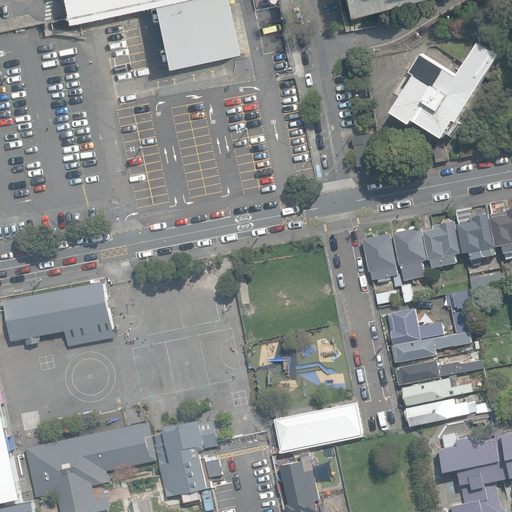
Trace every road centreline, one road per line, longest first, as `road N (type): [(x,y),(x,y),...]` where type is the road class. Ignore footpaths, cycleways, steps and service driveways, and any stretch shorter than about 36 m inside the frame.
road 1 (tertiary): [(0,270),(342,203)]
road 2 (residential): [(380,416),(342,203)]
road 3 (tertiary): [(342,203),(511,170)]
